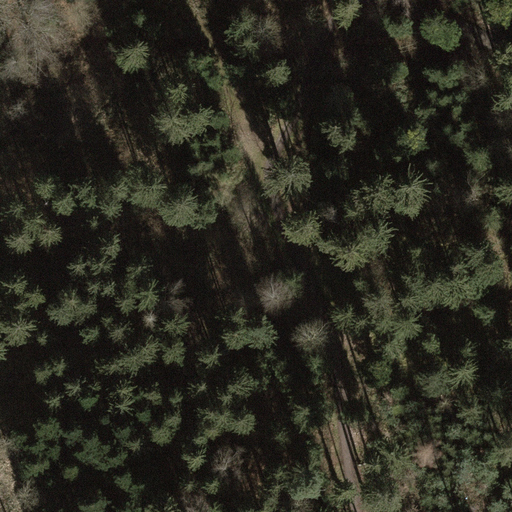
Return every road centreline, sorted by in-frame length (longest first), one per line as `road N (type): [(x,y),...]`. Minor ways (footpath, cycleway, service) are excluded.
road 1 (track): [(356,511),(309,291),(261,178),(348,0)]
road 2 (track): [(261,178),(160,0)]
road 3 (track): [(363,0),(511,50)]
